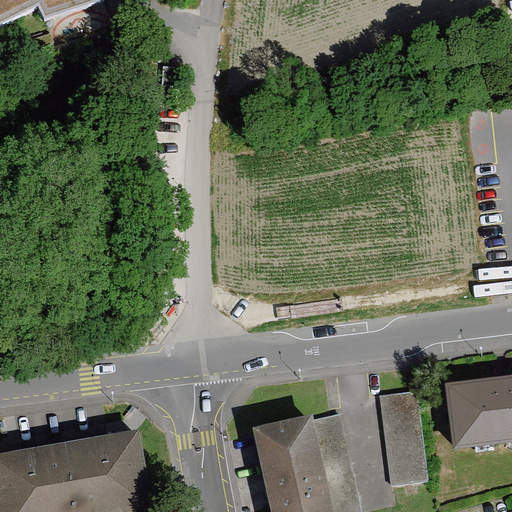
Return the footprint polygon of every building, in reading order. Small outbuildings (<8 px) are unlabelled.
[(0,0),(0,26),(39,7),(47,21),(106,4),(106,0),(0,0)] [(511,377),(446,384),(453,448),(504,442),(508,442),(511,441),(511,377)] [(417,393),(381,397),(391,485),(392,485),(427,481),(417,393)] [(311,417),(254,430),(256,436),(272,511),(359,511),(362,511),(340,415),(312,421),(311,417)] [(63,446),(74,511),(124,511),(151,507),(137,432),(63,446)] [(6,456),(0,457),(0,504),(1,511),(74,511),(63,446),(6,456)]
